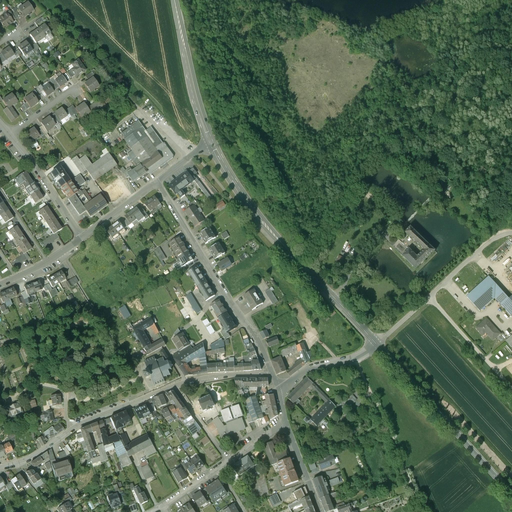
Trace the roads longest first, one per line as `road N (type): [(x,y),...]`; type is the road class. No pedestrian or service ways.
road 1 (tertiary): [(377,344),(258,217),(210,142)]
road 2 (residential): [(157,181),(272,374)]
road 3 (tertiary): [(511,492),(377,344)]
road 4 (tertiary): [(0,466),(173,385)]
road 5 (residential): [(354,357),(422,511)]
road 6 (tertiary): [(210,142),(176,0)]
road 7 (residential): [(81,237),(8,133)]
road 8 (track): [(429,296),(511,388)]
